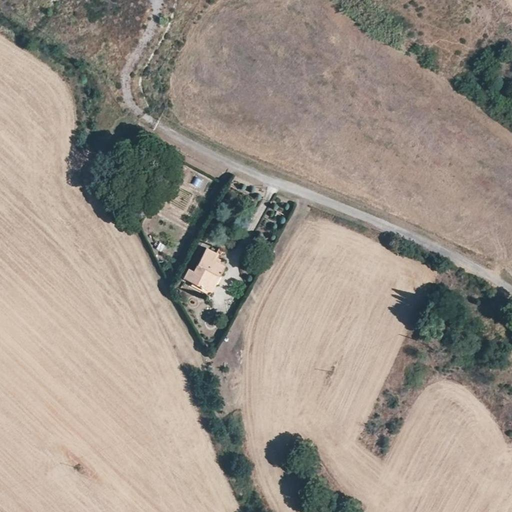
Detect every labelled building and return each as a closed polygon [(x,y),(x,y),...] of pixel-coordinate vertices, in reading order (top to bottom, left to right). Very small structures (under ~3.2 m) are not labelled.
[(184,277),(192,281),(206,289),(214,272),(220,275),(225,265),(219,262),(213,259),(216,255),(217,253),(207,247),(194,270),(189,268),(184,277)] [(447,265),(428,300),(434,303),(443,288),(472,304),(477,294),(480,288),(482,284),(447,265)] [(206,289),(192,281),(190,285),(210,295),(220,275),(214,272),(206,289)] [(480,288),(477,294),(482,297),(485,291),(480,288)] [(491,339),(493,340),(508,315),(490,304),(477,327),(493,335),(491,339)] [(447,329),(444,334),(449,337),(452,331),(447,329)]
